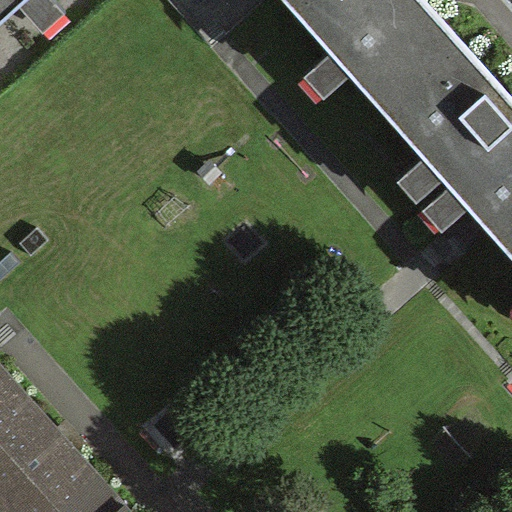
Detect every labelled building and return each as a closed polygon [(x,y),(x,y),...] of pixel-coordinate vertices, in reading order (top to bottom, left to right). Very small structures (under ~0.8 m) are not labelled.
[(0,0),(0,51),(57,0),(0,0)] [(400,139),(480,68),(419,0),(282,0),(279,3),(400,139)] [(511,263),(511,262),(511,103),(480,68),(400,139),(511,263)] [(102,511),(118,498),(0,367),(0,511),(102,511)] [(130,511),(118,498),(102,511),(130,511)]
